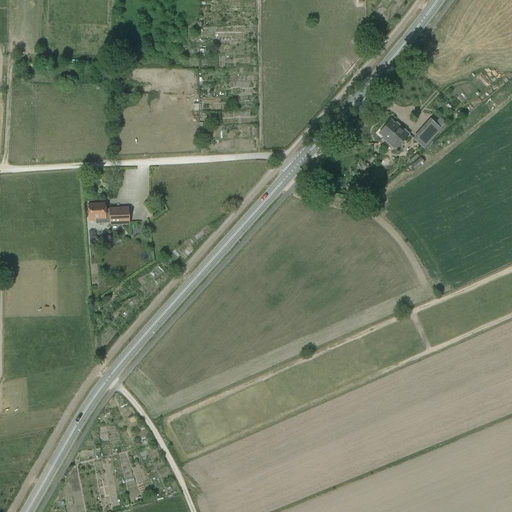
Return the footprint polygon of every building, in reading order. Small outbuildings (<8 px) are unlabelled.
[(394,148),(396,149),(409,135),(399,126),(398,127),(390,120),(378,134),(383,138),(382,139),(393,149),(394,148)] [(427,140),(429,142),(440,129),(431,121),(414,140),(421,146),(427,140)] [(412,166),(415,170),(423,162),(420,159),(412,166)] [(375,172),(374,173),(365,183),(370,188),(371,188),(381,177),(375,172)] [(106,219),(105,210),(105,204),(88,204),(88,221),(95,221),(95,220),(106,219)] [(110,209),(105,210),(106,219),(110,219),(110,224),(129,223),(128,211),(110,212),(110,209)]
